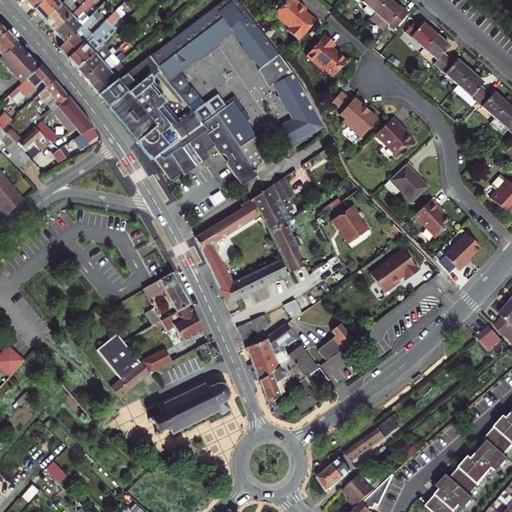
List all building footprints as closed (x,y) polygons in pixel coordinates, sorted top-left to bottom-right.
[(22,0),(32,10),(41,0),(22,0)] [(41,0),(32,10),(43,21),(58,5),(53,0),(41,0)] [(63,0),(58,5),(43,21),(52,32),(74,10),(69,6),(70,5),(66,0),(63,0)] [(79,27),(88,18),(82,13),(95,0),(84,0),(80,4),(74,10),(52,32),(63,43),(72,34),(79,27)] [(292,155),(323,133),(302,93),(280,62),(231,0),(219,0),(182,28),(185,34),(179,40),(183,46),(191,56),(195,52),(197,54),(200,51),(201,48),(209,41),(213,41),(217,38),(215,36),(228,26),(262,68),(257,72),(266,84),(268,83),(289,117),(275,127),(292,155)] [(299,6),(291,0),(290,0),(275,19),(289,31),(288,33),(298,42),(314,23),(309,19),(297,9),(299,6)] [(387,1),(386,0),(355,0),(374,16),(387,1)] [(396,5),(394,7),(387,1),(374,16),(391,30),(405,13),(396,5)] [(123,3),(115,10),(124,19),(132,12),(123,3)] [(88,16),(96,8),(92,4),(84,12),(88,16)] [(72,34),(63,43),(57,49),(66,60),(82,44),(89,37),(90,36),(86,30),(99,16),(95,11),(88,18),(79,27),(72,34)] [(116,21),(118,19),(113,13),(90,36),(89,37),(82,44),(66,60),(75,69),(92,54),(102,44),(122,23),(119,25),(116,21)] [(416,21),(407,32),(425,48),(438,34),(425,22),(422,25),(416,21)] [(215,36),(217,38),(227,30),(259,70),(262,68),(228,26),(215,36)] [(186,60),(191,56),(183,46),(179,40),(185,34),(182,28),(150,54),(159,65),(157,67),(165,77),(177,67),(177,62),(183,57),(186,60)] [(0,56),(14,44),(4,33),(0,36),(0,56)] [(450,57),(445,53),(451,45),(438,34),(425,48),(439,60),(436,63),(441,68),(450,57)] [(330,45),(320,37),(302,59),(318,73),(320,71),(329,79),(343,63),(334,56),(332,58),(329,56),(326,53),(328,50),(327,49),(330,45)] [(201,48),(200,51),(213,41),(209,41),(201,48)] [(29,60),(14,44),(0,56),(0,63),(16,82),(17,81),(34,65),(29,60)] [(92,54),(75,69),(83,79),(110,53),(113,51),(111,49),(107,52),(107,53),(104,55),(101,51),(105,49),(105,48),(102,44),(101,46),(92,54)] [(90,87),(98,95),(127,72),(121,66),(134,53),(132,50),(124,57),(90,87)] [(110,53),(83,79),(90,87),(124,57),(120,53),(115,58),(110,53)] [(252,166),(252,165),(238,144),(216,111),(202,123),(200,120),(190,108),(188,105),(177,114),(160,94),(155,84),(152,71),(157,67),(159,65),(150,54),(127,72),(98,95),(136,138),(139,136),(141,134),(144,132),(147,137),(151,140),(153,146),(156,151),(153,153),(154,154),(168,175),(171,175),(181,168),(183,171),(195,163),(194,161),(200,158),(201,159),(208,154),(206,148),(214,143),(219,151),(224,151),(227,156),(226,161),(237,178),(253,168),(252,166)] [(177,62),(177,67),(186,60),(183,57),(177,62)] [(459,59),(456,62),(450,57),(441,68),(459,84),(471,70),(459,59)] [(37,83),(45,75),(38,67),(37,68),(36,67),(29,73),(30,74),(37,82),(37,83)] [(165,77),(186,103),(197,93),(177,67),(165,77)] [(454,90),(472,106),(477,100),(487,89),(481,85),(484,81),(471,70),(459,84),(454,90)] [(6,95),(14,105),(37,83),(37,82),(30,74),(29,73),(6,95)] [(42,89),(50,81),(45,75),(37,83),(42,89)] [(46,96),(56,87),(50,81),(42,89),(41,89),(40,90),(46,96)] [(46,106),(50,111),(65,98),(56,87),(46,96),(41,100),(44,103),(49,99),(51,101),(46,106)] [(477,100),(496,116),(508,102),(495,91),(492,94),(487,89),(477,100)] [(190,108),(200,120),(224,103),(231,99),(239,110),(242,107),(233,93),(222,100),(215,91),(190,108)] [(347,101),(337,92),(327,103),(337,112),(347,101)] [(74,128),(84,120),(65,98),(50,111),(41,119),(48,128),(55,122),(64,131),(65,134),(74,128)] [(225,104),(216,111),(238,144),(247,138),(258,154),(265,149),(244,118),(248,116),(242,107),(239,110),(231,99),(224,103),(225,104)] [(359,107),(350,99),(347,101),(337,112),(336,113),(342,119),(339,122),(357,138),(374,119),(359,107)] [(511,105),(508,102),(496,116),(490,123),(502,134),(509,127),(511,129),(511,105)] [(0,112),(0,128),(5,123),(9,120),(1,112),(0,112)] [(49,145),(58,139),(48,128),(41,119),(30,129),(38,137),(45,143),(49,145)] [(78,134),(89,127),(84,120),(74,128),(78,134)] [(391,120),(387,124),(372,138),(393,160),(409,144),(405,139),(398,132),(401,130),(391,120)] [(5,123),(0,128),(0,130),(13,144),(19,138),(5,123)] [(89,127),(78,134),(84,144),(94,137),(95,136),(89,127)] [(19,138),(13,144),(21,152),(32,143),(38,149),(45,143),(38,137),(30,129),(19,138)] [(0,141),(1,141),(21,163),(27,158),(21,152),(13,144),(0,130),(0,141)] [(139,136),(136,138),(138,143),(142,148),(147,152),(151,155),(154,154),(153,153),(156,151),(153,146),(151,140),(147,137),(144,132),(141,134),(139,136)] [(60,159),(84,144),(78,134),(62,144),(54,149),(60,159)] [(252,165),(258,161),(255,156),(258,154),(247,138),(238,144),(252,165)] [(54,149),(49,152),(55,162),(60,159),(54,149)] [(318,159),(325,154),(322,150),(315,155),(318,159)] [(412,171),(414,169),(408,162),(384,186),(395,197),(398,193),(411,206),(429,188),(420,179),(412,171)] [(239,181),(242,182),(256,173),(253,168),(237,178),(239,181)] [(501,189),(494,197),(508,209),(511,204),(511,179),(510,178),(504,173),(494,184),(501,189)] [(0,174),(0,209),(1,211),(19,197),(0,174)] [(283,176),(253,196),(261,212),(269,229),(284,223),(293,217),(284,198),(294,191),(283,176)] [(219,257),(213,243),(261,212),(253,196),(240,205),(241,207),(195,237),(207,264),(219,257)] [(446,214),(430,199),(412,217),(435,239),(451,223),(447,219),(444,216),(446,214)] [(321,210),(324,214),(335,207),(333,203),(321,210)] [(348,245),(369,231),(361,220),(358,216),(359,213),(353,206),(331,221),(348,245)] [(401,228),(405,224),(400,219),(396,223),(401,228)] [(289,271),(304,263),(284,223),(269,229),(289,271)] [(480,250),(466,235),(444,257),(460,273),(471,261),(470,260),(480,250)] [(408,280),(419,272),(402,250),(369,274),(385,295),(400,284),(398,282),(406,277),(408,280)] [(211,272),(224,265),(219,257),(207,264),(211,272)] [(447,264),(441,258),(438,262),(443,267),(447,264)] [(279,259),(232,283),(224,265),(211,272),(226,304),(286,272),(279,259)] [(346,266),(350,272),(357,268),(352,261),(346,266)] [(189,305),(172,274),(144,289),(150,300),(165,292),(177,312),(189,305)] [(301,313),(294,298),(283,305),(285,311),(288,310),(291,317),(301,313)] [(511,298),(498,311),(501,313),(493,322),(511,344),(511,342),(511,298)] [(183,342),(203,331),(189,305),(177,312),(162,321),(155,325),(157,328),(162,325),(167,333),(175,328),(183,342)] [(155,325),(162,321),(155,310),(146,315),(151,323),(144,326),(146,330),(151,327),(155,325)] [(268,328),(262,315),(251,321),(258,333),(268,328)] [(250,322),(236,328),(242,341),(256,334),(250,322)] [(314,351),(322,362),(352,339),(339,323),(329,331),(333,336),(314,351)] [(291,335),(285,324),(265,339),(266,340),(245,349),(252,364),(272,355),(270,350),(291,335)] [(490,351),(502,341),(491,327),(478,338),(490,351)] [(134,337),(138,346),(147,341),(142,332),(134,337)] [(119,382),(139,366),(138,365),(122,344),(116,336),(96,351),(119,382)] [(0,353),(0,358),(13,371),(28,354),(12,340),(0,353)] [(211,350),(205,341),(197,346),(203,355),(211,350)] [(139,366),(147,375),(171,363),(164,349),(138,365),(139,366)] [(313,365),(301,350),(287,360),(294,371),(301,380),(315,369),(317,367),(315,364),(313,365)] [(272,355),(252,364),(258,381),(277,367),(272,355)] [(277,367),(258,381),(268,405),(285,392),(280,381),(294,371),(287,360),(277,367)] [(139,366),(119,382),(112,387),(119,397),(147,375),(139,366)] [(325,383),(315,369),(301,380),(311,394),(325,383)] [(509,398),(511,395),(511,372),(498,386),(509,398)] [(223,385),(220,378),(156,409),(158,413),(156,414),(157,415),(149,419),(148,417),(145,419),(146,421),(145,421),(146,424),(148,424),(152,432),(150,433),(152,436),(153,435),(154,437),(157,436),(156,434),(163,430),(164,432),(165,431),(169,439),(172,438),(172,436),(217,414),(218,416),(228,412),(225,407),(228,406),(229,405),(228,404),(229,401),(231,400),(231,398),(230,397),(229,393),(230,392),(229,390),(228,390),(226,388),(226,386),(225,385),(223,385)] [(511,423),(507,420),(504,417),(485,439),(488,442),(476,455),(487,464),(482,469),(472,460),(469,457),(450,479),(447,476),(436,488),(440,491),(450,499),(445,504),(435,496),(426,506),(432,511),(478,511),(483,507),(479,503),(496,484),(500,487),(511,474),(511,414),(511,415),(511,423)] [(358,441),(366,451),(372,446),(393,430),(389,425),(394,421),(390,416),(358,441)] [(352,461),(366,451),(358,441),(344,452),(346,454),(352,461)] [(346,454),(333,466),(343,478),(356,466),(352,461),(346,454)] [(476,455),(472,460),(482,469),(487,464),(476,455)] [(59,482),(64,476),(51,462),(45,469),(59,482)] [(343,478),(333,466),(329,462),(322,468),(325,473),(335,485),(343,478)] [(362,468),(370,478),(374,474),(366,465),(362,468)] [(361,503),(378,487),(370,478),(362,468),(343,484),(351,493),(348,496),(358,506),(361,503)] [(85,482),(75,471),(68,479),(79,489),(85,482)] [(325,473),(319,478),(323,484),(327,492),(335,485),(325,473)] [(30,484),(19,496),(26,503),(37,491),(30,484)] [(370,508),(373,509),(375,505),(379,506),(386,491),(378,487),(361,503),(370,508)] [(440,491),(435,496),(445,504),(450,499),(440,491)] [(498,498),(506,506),(511,510),(511,497),(510,496),(507,500),(501,494),(498,498)] [(144,511),(133,501),(128,506),(134,511),(144,511)] [(372,511),(374,510),(370,508),(361,503),(358,506),(355,510),(358,511),(372,511)]
